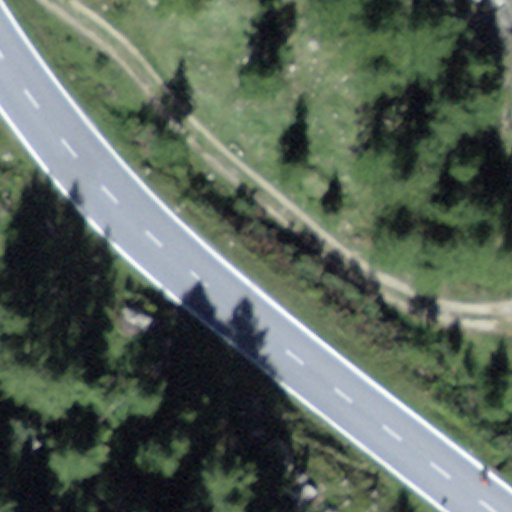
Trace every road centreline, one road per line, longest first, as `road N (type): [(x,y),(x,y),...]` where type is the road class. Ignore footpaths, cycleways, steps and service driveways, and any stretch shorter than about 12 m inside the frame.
road 1 (secondary): [(490,511),(185,270),(75,158),(0,60)]
road 2 (track): [(511,331),(426,308),(258,189),(65,0)]
